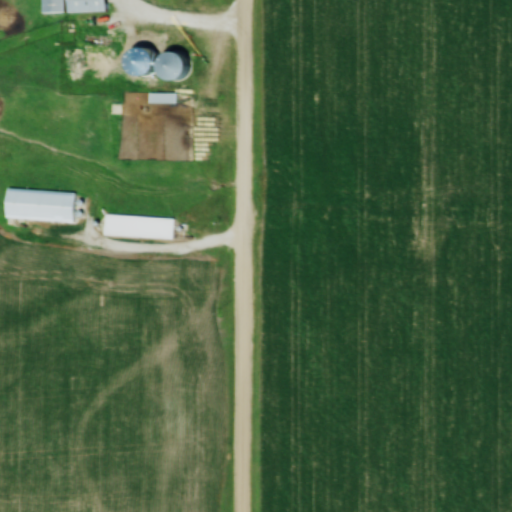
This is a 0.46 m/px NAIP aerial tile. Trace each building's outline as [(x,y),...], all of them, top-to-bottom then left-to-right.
[(49,0),(50,12),(72,12),(71,0),(49,0)] [(113,11),(112,0),(74,0),(75,11),(113,11)] [(155,32),(139,32),(139,63),(155,63),(155,32)] [(193,53),(174,53),(174,77),(193,77),(193,53)] [(179,92),(152,92),(153,102),(179,102),(179,92)] [(10,217),(81,221),(82,191),(11,188),(10,217)] [(177,217),(107,214),(107,236),(177,238),(177,217)]
